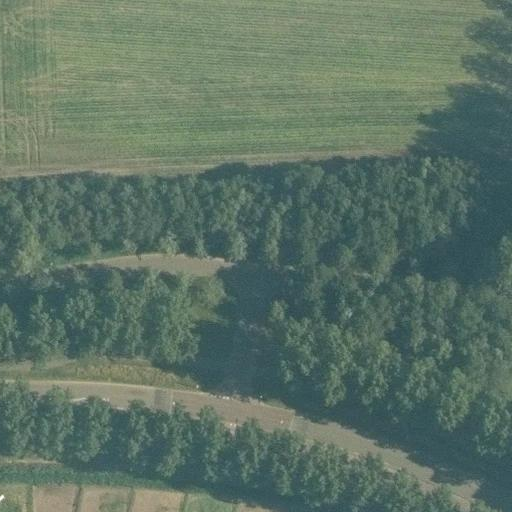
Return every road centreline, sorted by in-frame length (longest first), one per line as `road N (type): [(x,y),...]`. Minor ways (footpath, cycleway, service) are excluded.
road 1 (tertiary): [(511,508),(377,448),(233,411)]
road 2 (unclassified): [(0,289),(159,261),(260,273)]
road 3 (unclassified): [(260,273),(511,297)]
road 4 (tertiary): [(233,411),(0,394)]
road 5 (unclassified): [(233,411),(260,273)]
